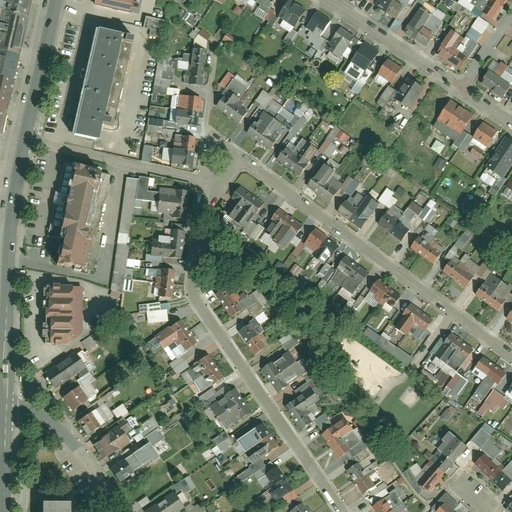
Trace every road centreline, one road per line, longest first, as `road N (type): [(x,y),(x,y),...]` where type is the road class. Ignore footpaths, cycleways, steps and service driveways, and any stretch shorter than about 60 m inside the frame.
road 1 (residential): [(339,511),(189,278),(193,239),(214,183)]
road 2 (residential): [(245,162),(511,355)]
road 3 (tertiary): [(7,325),(24,137)]
road 4 (residential): [(24,137),(201,180)]
road 5 (residential): [(6,410),(55,424),(121,511)]
road 6 (residential): [(460,78),(338,0)]
road 7 (tertiary): [(24,137),(56,0)]
